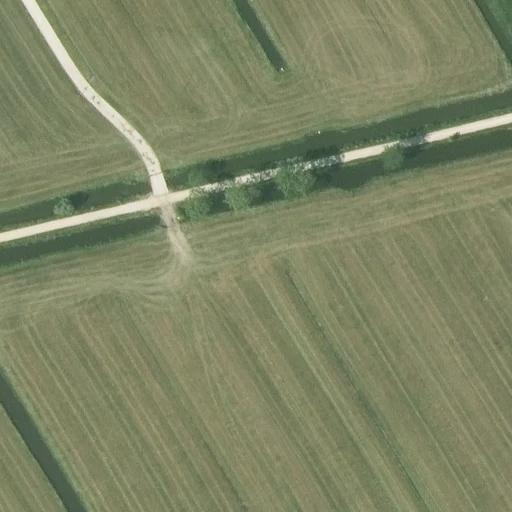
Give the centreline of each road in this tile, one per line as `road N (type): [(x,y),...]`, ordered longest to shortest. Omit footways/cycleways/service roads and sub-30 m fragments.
road 1 (track): [(0,238),(511,119)]
road 2 (track): [(239,356),(174,229),(152,164),(87,94),(28,0)]
